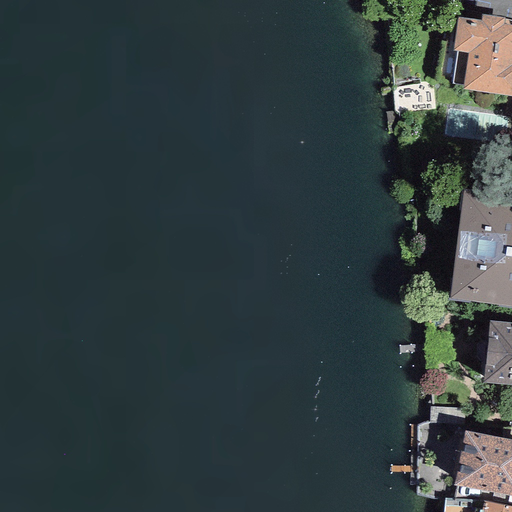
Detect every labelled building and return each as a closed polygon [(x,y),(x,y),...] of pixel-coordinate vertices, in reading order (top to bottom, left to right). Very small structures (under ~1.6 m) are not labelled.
[(481,29),(458,26),(453,60),(469,62),(463,98),(511,104),(511,33),(503,33),(504,27),(482,24),(481,29)] [(511,186),(460,180),(446,292),(511,299),(511,186)] [(511,316),(490,314),(483,375),(511,377),(511,316)] [(511,433),(465,424),(453,478),(511,490),(511,433)] [(494,511),(496,504),(472,499),(469,511),(494,511)]
